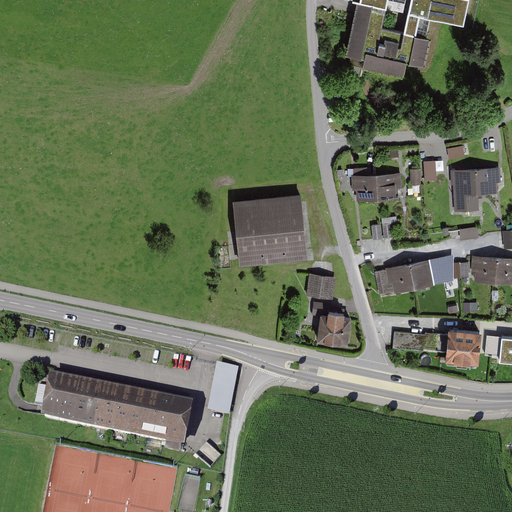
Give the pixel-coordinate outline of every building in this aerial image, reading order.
[(387,0),(356,0),(346,52),(365,56),(363,63),(403,72),(406,58),(423,61),(429,34),(427,34),(431,14),(464,21),(468,0),(410,0),(404,31),(382,26),(387,0)] [(463,145),(447,148),(449,158),(465,155),(463,145)] [(437,179),(436,159),(424,160),(425,180),(437,179)] [(501,181),(501,166),(499,166),(488,167),(451,169),(452,184),(453,184),(455,211),(479,209),(478,193),(498,192),(498,181),(500,181),(501,181)] [(420,168),(410,168),(411,184),(421,184),(420,168)] [(401,171),(376,173),(378,198),(399,197),(399,189),(402,189),(401,171)] [(357,199),(378,198),(376,173),(352,174),(353,189),(356,189),(357,199)] [(301,192),(233,199),(240,264),(308,257),(301,192)] [(396,215),(382,217),(384,237),(393,236),(392,222),(397,221),(396,215)] [(381,224),(372,224),(373,239),(382,238),(381,224)] [(478,227),(461,228),(462,238),(479,237),(478,227)] [(511,229),(503,230),(504,247),(511,246),(511,229)] [(475,280),(496,281),(497,256),(473,254),(472,273),(475,273),(475,280)] [(511,256),(497,256),(496,281),(511,282),(511,256)] [(434,257),(410,262),(415,287),(435,283),(433,273),(437,272),(434,257)] [(469,261),(452,262),(452,276),(469,276),(469,261)] [(394,291),(415,287),(410,262),(386,267),(386,268),(389,282),(392,281),(394,290),(394,291)] [(386,268),(375,271),(380,293),(394,290),(392,281),(389,282),(386,268)] [(336,276),(310,272),(307,294),(333,298),(336,276)] [(333,300),(332,308),(345,309),(346,301),(333,300)] [(344,315),(345,311),(328,309),(328,313),(321,312),(317,339),(348,344),(351,316),(344,315)] [(482,329),(448,326),(448,333),(446,350),(446,358),(479,361),(482,329)] [(425,333),(394,331),(393,347),(424,350),(424,348),(446,350),(448,333),(425,331),(425,333)] [(511,333),(500,332),(500,336),(498,355),(497,359),(511,360),(511,333)] [(498,355),(500,336),(488,334),(485,353),(498,355)] [(239,368),(217,363),(208,411),(230,416),(239,368)] [(194,402),(50,374),(41,418),(185,447),(194,402)]
